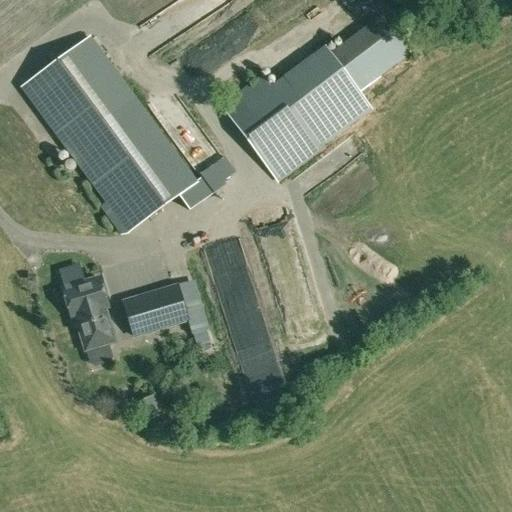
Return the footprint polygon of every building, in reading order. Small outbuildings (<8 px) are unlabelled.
[(403,30),(352,63),(368,88),(419,55),(403,30)] [(19,90),(128,234),(180,196),(189,211),(214,193),(202,176),(196,180),(90,37),(19,90)] [(325,46),(270,86),(269,86),(313,146),(317,152),(373,109),(360,91),(330,51),(325,46)] [(262,76),(223,105),(275,175),(313,146),(269,86),(262,76)] [(291,206),(264,214),(269,232),(296,225),(291,206)] [(99,278),(63,289),(72,318),(75,317),(85,351),(115,342),(105,308),(108,308),(99,278)] [(189,285),(196,315),(207,312),(200,283),(189,285)] [(177,287),(123,303),(134,337),(188,321),(177,287)] [(152,396),(133,407),(142,426),(161,415),(152,396)]
